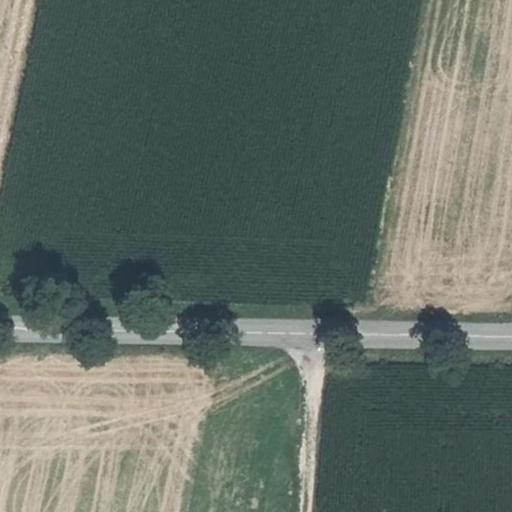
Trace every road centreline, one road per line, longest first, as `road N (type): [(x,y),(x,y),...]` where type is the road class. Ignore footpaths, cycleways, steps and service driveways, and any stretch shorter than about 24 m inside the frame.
road 1 (tertiary): [(0,336),(511,344)]
road 2 (track): [(305,511),(318,342)]
